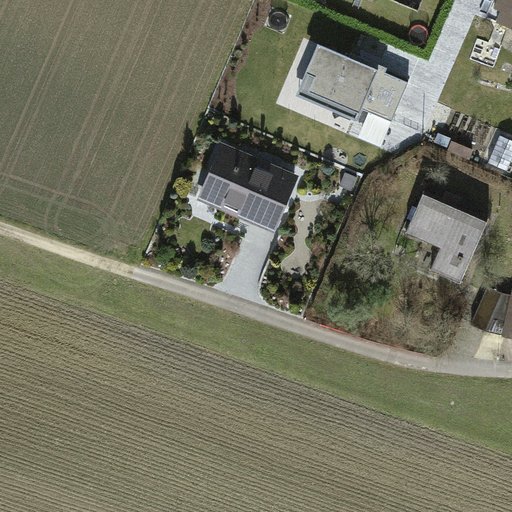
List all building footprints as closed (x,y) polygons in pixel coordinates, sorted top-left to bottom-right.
[(511,0),(493,0),(477,43),(511,56),(511,0)] [(409,88),(321,51),(306,87),(393,124),(409,88)] [(297,178),(220,145),(196,202),(273,235),(297,178)] [(482,220),(421,194),(403,234),(437,249),(429,267),(456,279),(482,220)] [(511,291),(510,291),(500,337),(511,339),(511,291)] [(507,297),(486,294),(470,324),(500,337),(507,297)]
